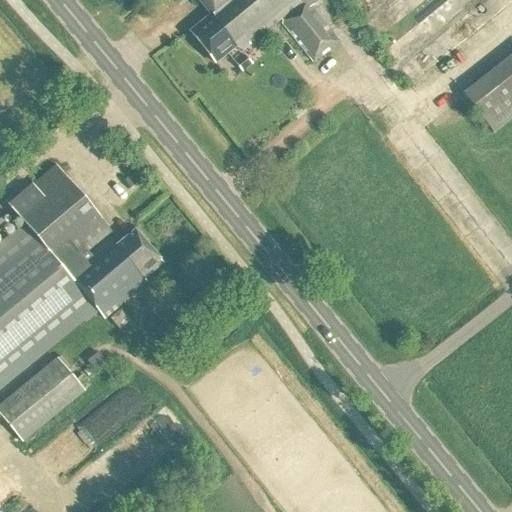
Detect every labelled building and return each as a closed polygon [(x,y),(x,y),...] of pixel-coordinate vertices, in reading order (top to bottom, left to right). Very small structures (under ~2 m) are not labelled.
[(244,57),(241,54),(280,25),(290,38),(311,63),(337,42),(311,8),(320,0),(194,0),(208,18),(190,33),(216,65),(227,57),(234,65),(232,66),(239,76),(250,67),(243,58),(244,57)] [(511,60),(464,99),(493,135),(511,119),(511,60)] [(55,166),(20,197),(23,201),(11,211),(24,227),(0,246),(0,386),(84,318),(86,320),(96,312),(103,321),(147,285),(143,280),(162,265),(135,233),(116,248),(110,240),(86,259),(84,256),(111,234),(55,166)] [(105,364),(97,354),(86,363),(94,373),(105,364)] [(83,393),(57,361),(0,407),(0,419),(21,445),(83,393)]
